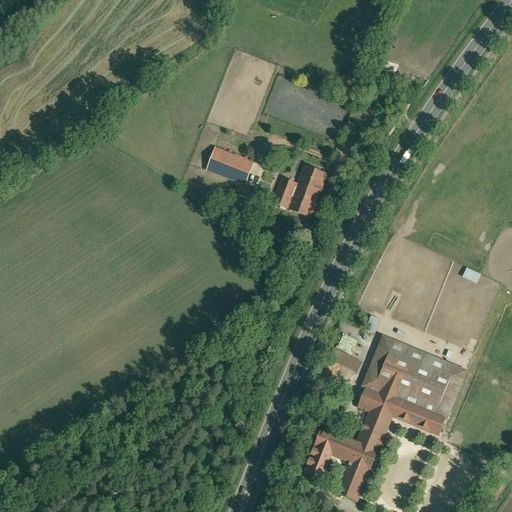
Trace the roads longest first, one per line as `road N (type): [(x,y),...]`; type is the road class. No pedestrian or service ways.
road 1 (secondary): [(511,2),(434,104),(360,224),(239,511)]
road 2 (track): [(106,511),(142,452),(220,398),(273,342),(300,268)]
